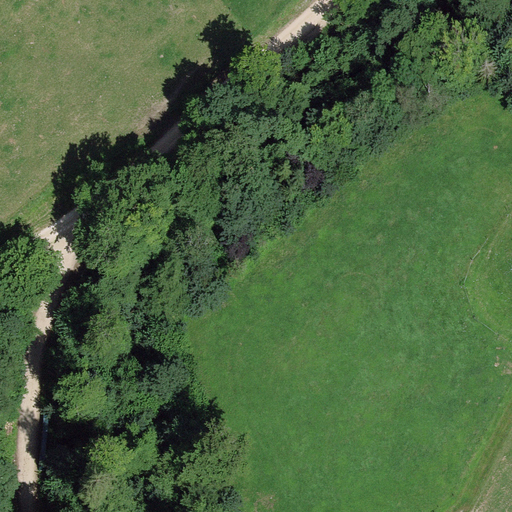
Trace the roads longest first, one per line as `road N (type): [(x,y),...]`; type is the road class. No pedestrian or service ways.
road 1 (track): [(324,0),(105,194),(0,267)]
road 2 (track): [(105,194),(46,310),(23,429),(22,511)]
road 3 (track): [(451,511),(485,472),(511,410)]
